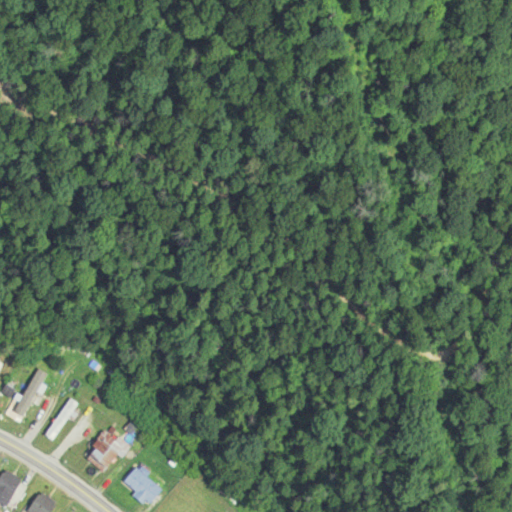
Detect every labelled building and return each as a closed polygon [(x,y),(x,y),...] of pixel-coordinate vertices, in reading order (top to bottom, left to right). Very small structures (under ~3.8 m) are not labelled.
[(0,392),(0,393),(27,416),(42,397),(14,375),(0,392)] [(78,404),(70,398),(46,437),(54,442),(78,404)] [(104,474),(129,449),(111,431),(86,456),(104,474)] [(164,490),(138,466),(123,482),(149,506),(164,490)] [(0,501),(11,509),(27,484),(6,470),(0,479),(0,501)] [(28,511),(52,511),(58,503),(40,492),(28,511)]
